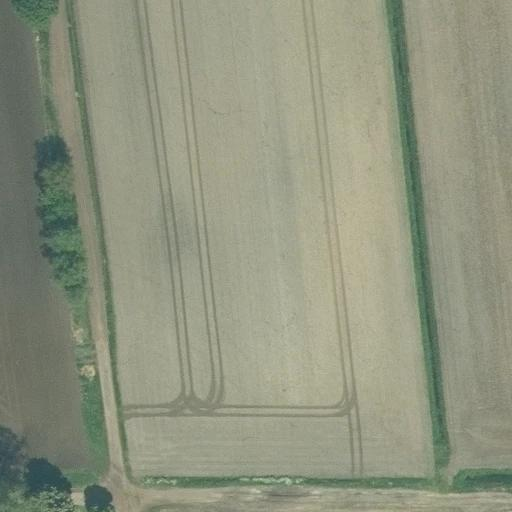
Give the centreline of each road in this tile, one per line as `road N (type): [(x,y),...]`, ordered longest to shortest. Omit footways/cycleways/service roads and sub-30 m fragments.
road 1 (track): [(511,502),(0,492)]
road 2 (track): [(55,0),(101,341)]
road 3 (unclassified): [(124,511),(101,341)]
